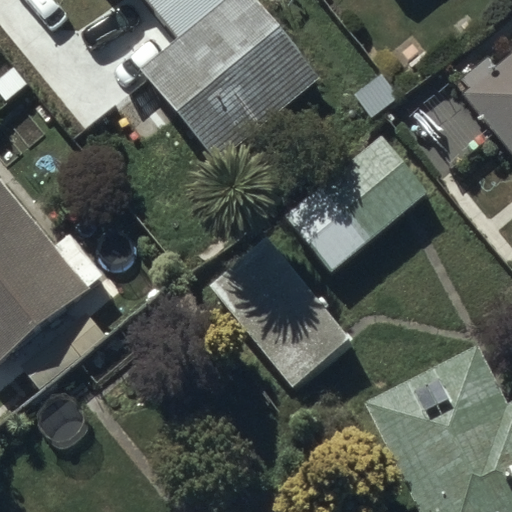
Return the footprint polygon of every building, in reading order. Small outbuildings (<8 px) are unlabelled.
[(147,0),(181,43),(143,73),(218,167),(322,85),(255,0),(147,0)] [(511,58),(492,75),(482,63),(459,83),(468,93),(462,98),(511,157),(511,58)] [(385,138),(283,218),(330,277),(432,197),(385,138)] [(0,365),(106,278),(72,237),(58,249),(0,178),(0,365)] [(267,239),(208,287),(292,389),(351,341),(267,239)] [(477,350),(364,406),(416,511),(511,511),(511,403),(505,407),(477,350)]
